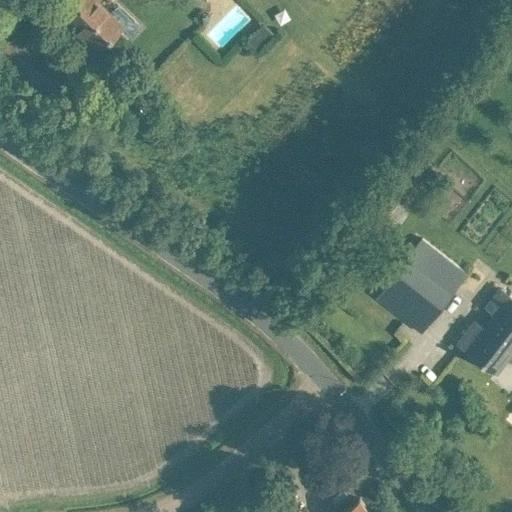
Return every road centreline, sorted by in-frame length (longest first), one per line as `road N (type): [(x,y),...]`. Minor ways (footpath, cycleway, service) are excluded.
road 1 (unclassified): [(330,386),(300,348),(0,133)]
road 2 (unclassified): [(160,511),(233,470),(330,386)]
road 3 (unclassified): [(432,511),(330,386)]
